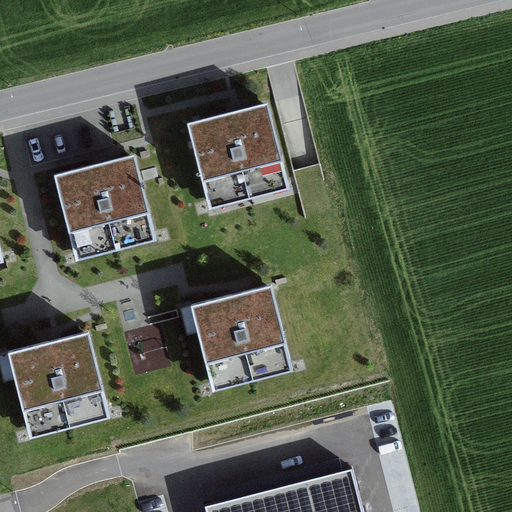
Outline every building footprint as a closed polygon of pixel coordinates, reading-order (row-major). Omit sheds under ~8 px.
[(188,121),(210,209),(293,188),(270,100),(188,121)] [(74,266),(162,244),(137,149),(50,172),(74,266)] [(0,270),(10,268),(0,230),(0,270)] [(209,399),(301,375),(277,281),(185,305),(209,399)] [(27,446),(118,422),(91,324),(1,348),(27,446)] [(204,507),(205,511),(362,511),(351,470),(204,507)]
